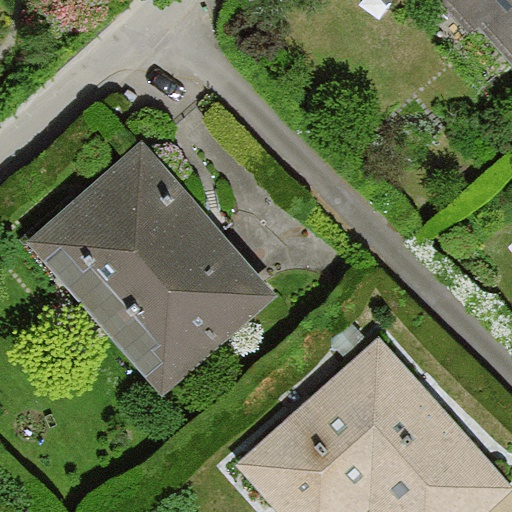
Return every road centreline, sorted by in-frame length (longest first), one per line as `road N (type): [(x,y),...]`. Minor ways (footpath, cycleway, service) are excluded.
road 1 (residential): [(158,12),(511,368)]
road 2 (residential): [(0,153),(158,12)]
